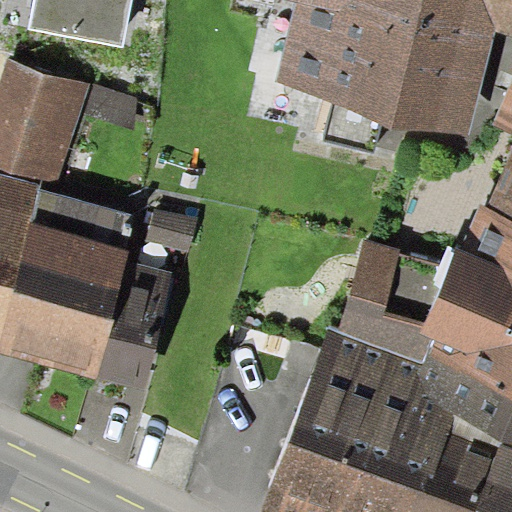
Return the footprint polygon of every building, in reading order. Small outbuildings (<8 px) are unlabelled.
[(131,0),(32,0),(27,29),(122,48),(131,0)] [(511,0),(295,0),(297,0),(276,88),(471,136),(497,27),(511,30),(511,0)] [(90,84),(7,61),(0,83),(0,172),(42,183),(40,192),(56,196),(90,84)] [(137,96),(95,81),(86,111),(136,127),(137,96)] [(511,81),(494,125),(511,132),(511,81)] [(511,157),(490,209),(479,204),(452,267),(423,334),(434,339),(427,354),(511,389),(511,157)] [(0,347),(40,192),(42,183),(0,172),(0,347)] [(56,196),(40,192),(0,347),(0,353),(97,377),(126,261),(137,216),(56,196)] [(197,218),(155,208),(147,239),(190,250),(197,218)] [(511,511),(511,389),(427,354),(434,339),(423,334),(452,267),(400,253),(403,248),(365,238),(339,330),(330,327),(262,511),(511,511)] [(173,273),(126,261),(97,377),(145,389),(173,273)]
